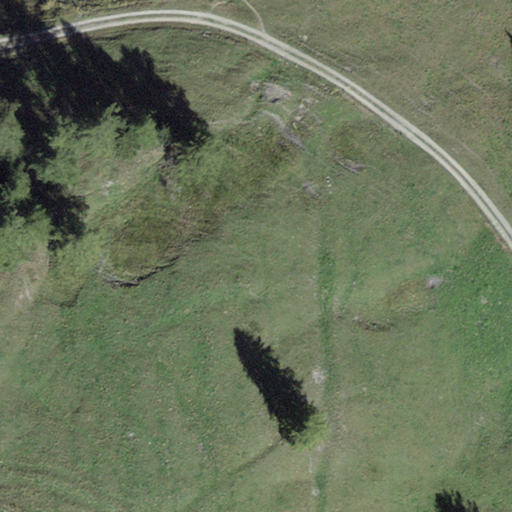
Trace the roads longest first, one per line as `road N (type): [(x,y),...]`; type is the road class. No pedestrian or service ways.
road 1 (track): [(262,34),(379,105),(451,161),(511,235)]
road 2 (track): [(0,42),(138,15),(262,34)]
